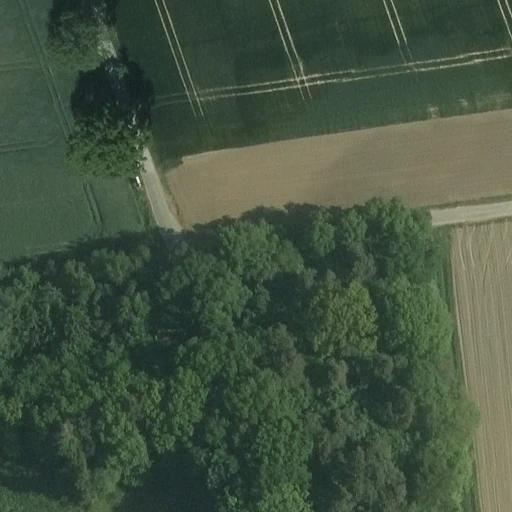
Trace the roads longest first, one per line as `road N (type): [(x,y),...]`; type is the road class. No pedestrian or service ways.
road 1 (unclassified): [(511,210),(215,250),(172,244)]
road 2 (unclassified): [(172,244),(266,511)]
road 3 (unclassified): [(86,0),(172,244)]
